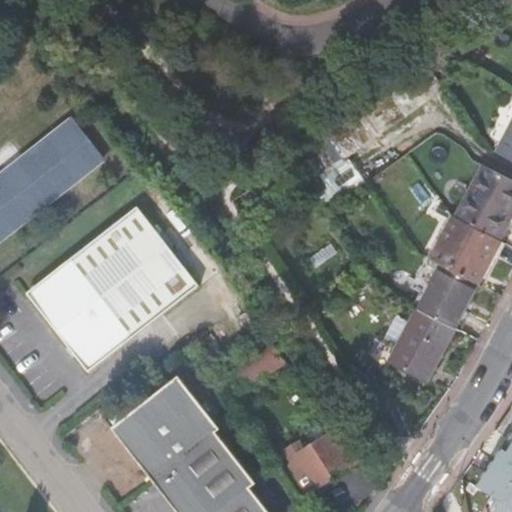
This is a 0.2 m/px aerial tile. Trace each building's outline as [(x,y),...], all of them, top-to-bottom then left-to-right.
[(446,87),(430,65),(294,158),(311,181),(446,88),(446,87)] [(0,177),(0,239),(103,159),(72,120),(0,177)] [(511,132),(505,148),(502,154),(511,159),(511,132)] [(488,166),(482,163),(456,214),(456,215),(458,215),(461,217),(488,166)] [(503,239),(511,221),(511,178),(488,166),(461,217),(503,239)] [(28,294),(89,373),(199,286),(188,273),(198,264),(169,225),(157,233),(138,207),(28,294)] [(456,215),(456,214),(453,211),(430,257),(435,259),(458,215),(456,215)] [(503,239),(461,217),(458,215),(435,259),(440,262),(445,265),(481,284),(504,239),(503,239)] [(504,239),(481,284),(486,286),(509,242),(504,239)] [(432,277),(437,280),(445,265),(440,262),(432,277)] [(437,280),(422,309),(458,328),(467,311),(481,284),(445,265),(437,280)] [(467,311),(458,328),(463,331),(472,314),(467,311)] [(411,327),(393,361),(430,381),(448,347),(411,327)] [(225,377),(239,397),(286,363),(272,342),(225,377)] [(180,511),(268,511),(250,487),(255,483),(217,432),(220,429),(179,377),(114,428),(180,511)] [(303,495),(357,461),(337,428),(303,449),(299,443),(285,452),(292,465),(287,469),(303,495)] [(511,428),(500,448),(511,455),(511,428)]
